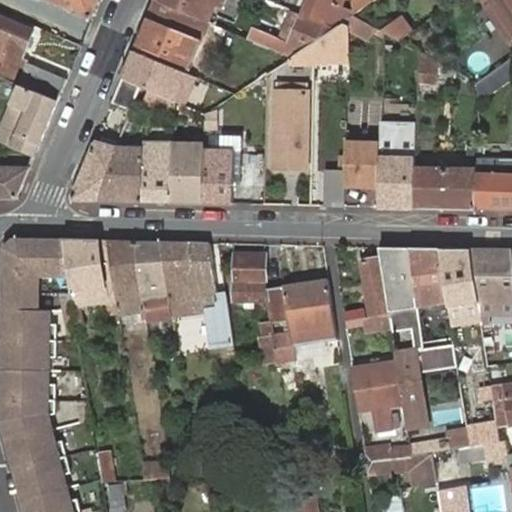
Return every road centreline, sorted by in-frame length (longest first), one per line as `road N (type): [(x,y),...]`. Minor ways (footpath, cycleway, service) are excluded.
road 1 (residential): [(41,224),(511,235)]
road 2 (residential): [(127,0),(45,193),(41,224)]
